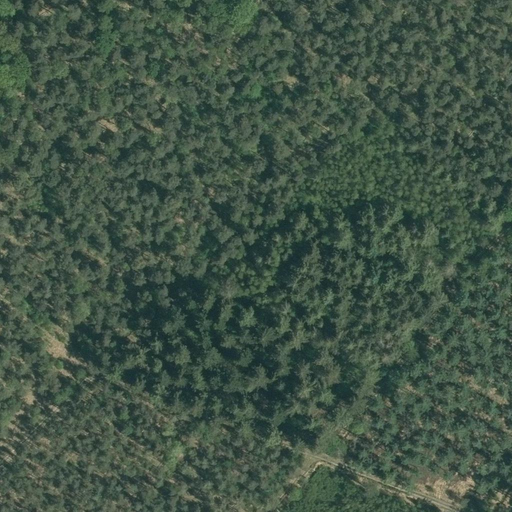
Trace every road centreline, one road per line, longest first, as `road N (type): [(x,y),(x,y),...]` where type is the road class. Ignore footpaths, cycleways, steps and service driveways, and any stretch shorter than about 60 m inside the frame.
road 1 (track): [(266,511),(511,213),(352,105)]
road 2 (track): [(0,462),(98,364),(467,511)]
